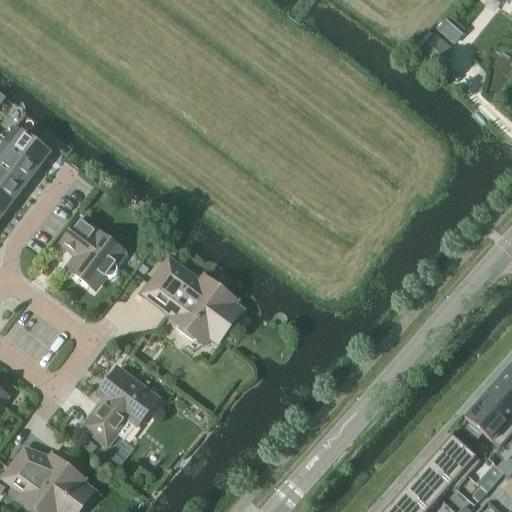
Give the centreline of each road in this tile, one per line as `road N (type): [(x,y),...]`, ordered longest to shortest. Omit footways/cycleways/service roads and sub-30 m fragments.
road 1 (tertiary): [(271,511),(506,249)]
road 2 (residential): [(0,354),(52,394),(90,342),(7,277)]
